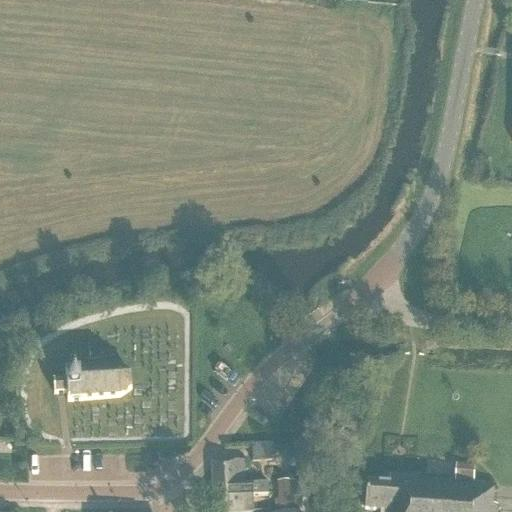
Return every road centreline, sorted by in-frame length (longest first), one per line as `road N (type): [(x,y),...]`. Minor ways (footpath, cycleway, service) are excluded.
road 1 (tertiary): [(0,493),(163,487),(274,363),(373,285)]
road 2 (tertiary): [(373,285),(429,202),(473,0)]
road 3 (tertiary): [(373,285),(401,315),(511,327)]
